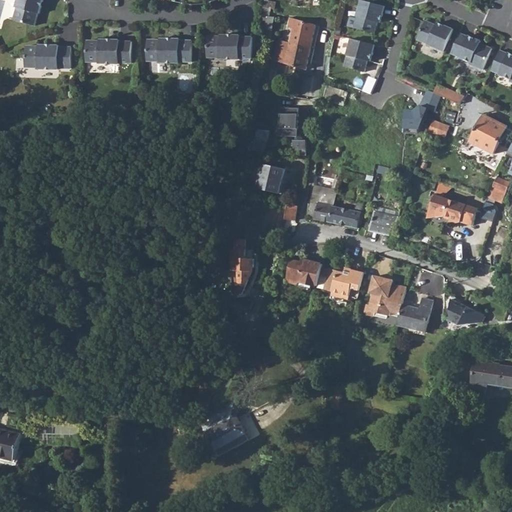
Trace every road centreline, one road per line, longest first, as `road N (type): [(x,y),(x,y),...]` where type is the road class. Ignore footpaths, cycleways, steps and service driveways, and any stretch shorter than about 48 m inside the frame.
road 1 (residential): [(303,242),(273,259),(225,389),(204,406),(167,415),(0,405)]
road 2 (residential): [(511,302),(449,272),(359,245),(303,242)]
road 3 (residential): [(245,0),(211,19),(111,18),(87,2)]
